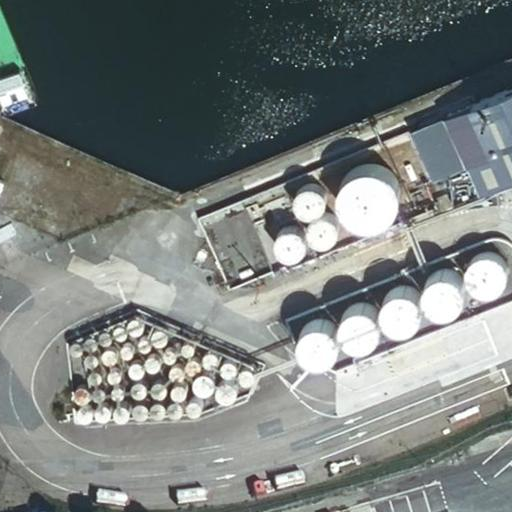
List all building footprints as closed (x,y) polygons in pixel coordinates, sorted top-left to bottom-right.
[(452,136),(435,143),(438,150),(421,157),(429,175),(463,161),(476,193),(496,185),(511,178),(511,82),(442,112),(446,121),(452,136)] [(425,119),(435,143),(452,136),(446,121),(442,112),(425,119)] [(425,119),(408,126),(421,157),(438,150),(435,143),(425,119)] [(463,161),(429,175),(430,181),(446,175),(450,205),(496,200),(496,185),(476,193),(463,161)] [(399,211),(401,206),(401,205),(402,199),(402,192),(401,186),(399,181),(395,176),(391,171),(385,168),(380,165),(374,164),(368,164),(361,165),(356,167),(351,171),(346,175),(342,180),(340,186),(338,193),(338,199),(339,205),(342,211),(345,216),(350,221),(355,224),(361,227),(367,228),(373,228),(379,227),(385,225),(390,221),(395,216),(399,211)] [(317,218),(323,215),(328,210),(330,204),(330,201),(330,197),(327,191),(325,188),(322,186),(316,184),(312,184),(309,184),(306,186),(303,187),(299,192),(296,198),(296,202),(296,205),(299,211),(304,216),(310,218),(317,218)] [(309,241),(310,241),(310,243),(315,248),(320,251),(323,252),(327,252),(333,250),(338,247),(342,241),(344,235),(343,231),(343,228),(339,222),(334,219),(328,217),(322,217),(316,220),(311,224),(309,231),(308,233),(308,237),(309,240),(309,241)] [(309,248),(309,245),(309,241),(309,240),(308,239),(308,238),(306,236),(304,233),(297,229),(291,228),(285,230),(280,233),(276,239),(274,243),(274,246),(275,252),(278,258),(284,262),(290,264),(297,263),(303,260),(307,255),(309,248)] [(504,292),(507,289),(508,289),(510,285),(511,281),(511,278),(511,272),(511,270),(510,266),(507,263),(505,260),(501,258),(498,256),(494,255),(490,255),(486,256),(482,258),(479,260),(476,263),(474,266),(472,270),(471,274),(471,278),(472,282),(474,285),(476,289),(479,291),(482,294),(485,295),(489,296),(493,296),(497,295),(501,294),(504,292)] [(440,274),(437,276),(436,276),(433,279),(431,282),(429,286),(428,290),(428,293),(429,297),(430,301),(432,305),(435,308),(438,310),(442,312),(445,313),(449,313),(453,313),(457,311),(460,309),(464,307),(466,304),(468,300),(469,297),(469,292),(469,288),(468,285),(466,281),(463,278),(460,275),(456,274),(453,273),(448,272),(445,272),(440,274)] [(421,326),(424,323),(425,322),(427,319),(428,315),(429,311),(429,307),(428,303),(427,300),(424,296),(421,294),(418,291),(414,290),(411,289),(407,289),(403,290),(399,291),(396,294),(393,297),(391,300),(389,304),(388,308),(388,311),(389,315),(390,319),(393,322),(395,325),(399,328),(402,329),(406,330),(410,330),(414,329),(418,328),(421,326)] [(358,307),(354,309),(353,310),(350,313),(348,316),(347,320),(346,324),(346,328),(346,332),(348,335),(350,339),(353,342),(356,344),(360,345),(364,346),(368,346),(372,346),(375,344),(379,342),(382,339),(384,336),(385,333),(386,329),(387,325),(386,321),(385,317),(382,314),(380,311),(377,308),(373,307),(369,306),(363,306),(358,307)] [(133,331),(135,330),(136,330),(137,328),(138,325),(138,323),(136,321),(135,319),(132,319),(130,319),(127,320),(126,322),(125,324),(125,327),(126,329),(128,331),(130,331),(133,331)] [(318,324),(315,325),(313,327),(310,329),(307,333),(306,337),(305,340),(305,344),(306,348),(307,352),(309,355),(312,358),(315,361),(319,362),(323,363),(327,363),(331,362),(335,361),(338,359),(341,356),(343,353),(345,349),(346,345),(346,341),(345,337),(344,333),(342,330),(339,327),(336,325),(332,323),(328,322),(322,322),(318,324)] [(118,336),(120,336),(122,333),(123,332),(122,330),(122,329),(120,327),(118,327),(117,327),(115,327),(114,328),(113,330),(113,332),(114,334),(115,336),(117,336),(118,336)] [(158,342),(161,341),(162,340),(163,338),(164,335),(163,332),(162,331),(160,329),(157,328),(155,328),(152,330),(151,331),(150,334),(150,337),(151,340),(153,342),(155,342),(158,342)] [(102,340),(104,340),(105,340),(106,339),(108,336),(108,335),(107,333),(106,331),(105,330),(103,330),(101,330),(99,331),(98,332),(97,334),(97,336),(98,338),(100,339),(102,340)] [(86,346),(88,346),(89,346),(91,346),(92,344),(93,343),(93,341),(92,339),(91,337),(89,336),(87,336),(85,337),(84,339),(83,340),(83,342),(83,343),(84,345),(86,346)] [(144,339),(142,338),(141,338),(140,338),(138,339),(137,340),(136,342),(136,344),(137,346),(139,347),(141,348),(143,347),(145,346),(145,344),(145,342),(145,340),(144,339)] [(188,351),(190,350),(190,349),(191,347),(191,344),(190,342),(188,340),(185,339),(183,340),(180,342),(179,344),(178,346),(179,348),(181,351),(183,352),(186,352),(188,351)] [(75,354),(77,352),(79,350),(79,349),(79,347),(79,345),(78,343),(75,341),(73,340),(70,341),(68,342),(66,345),(66,347),(66,349),(68,351),(70,353),(72,354),(75,354)] [(126,354),(128,353),(128,352),(129,351),(129,348),(129,347),(128,345),(126,344),(124,344),(122,344),(120,345),(119,347),(119,349),(119,351),(120,353),(122,354),(124,354),(126,354)] [(172,355),(173,352),(173,351),(171,348),(169,347),(165,347),(163,348),(161,349),(160,352),(161,354),(161,356),(163,358),(165,359),(168,359),(169,358),(171,357),(172,355)] [(109,363),(111,362),(112,361),(114,360),(115,357),(115,354),(114,352),(112,349),(110,348),(107,348),(104,349),(102,351),(101,353),(101,356),(101,359),(103,361),(106,362),(109,363)] [(200,356),(199,357),(199,358),(200,361),(201,363),(203,364),(205,365),(208,364),(209,363),(210,361),(211,359),(211,358),(210,355),(208,354),(206,353),(204,353),(202,354),(200,356)] [(88,364),(91,363),(92,362),(93,361),(93,359),(93,357),(92,355),(90,354),(88,354),(84,355),(83,357),(83,358),(83,360),(84,362),(85,363),(88,364)] [(145,361),(145,363),(145,364),(148,366),(150,367),(152,366),(154,365),(156,363),(155,359),(154,357),(152,356),(150,355),(148,356),(145,359),(145,361)] [(131,376),(134,377),(136,377),(138,375),(141,373),(142,370),(142,366),(141,363),(139,361),(136,360),(133,359),(130,360),(127,363),(126,366),(125,369),(126,372),(128,375),(131,376)] [(226,360),(223,360),(222,360),(220,361),(218,363),(217,366),(218,369),(218,371),(220,373),(223,374),(226,374),(229,372),(231,370),(232,367),(232,365),(231,363),(228,361),(226,360)] [(195,371),(196,370),(197,369),(197,366),(197,364),(194,361),(192,361),(190,361),(188,362),(187,363),(186,365),(186,368),(187,370),(188,371),(191,372),(193,372),(195,371)] [(178,373),(179,371),(179,369),(179,367),(178,365),(176,363),(173,362),(171,363),(169,364),(167,366),(166,369),(166,371),(168,374),(169,375),(172,376),(175,375),(177,374),(178,373)] [(247,378),(248,376),(248,375),(249,373),(248,371),(247,370),(245,368),(243,367),(240,368),(238,369),(237,371),(237,374),(237,376),(239,378),(240,379),(244,379),(247,378)] [(110,379),(113,379),(114,378),(115,376),(115,374),(115,373),(114,371),(112,370),(110,369),(109,369),(107,370),(106,372),(105,374),(105,376),(106,378),(108,379),(110,379)] [(94,381),(96,380),(97,379),(98,377),(98,374),(97,372),(96,371),(94,370),(92,370),(90,371),(88,372),(87,373),(87,375),(87,377),(88,379),(90,380),(92,381),(94,381)] [(195,386),(198,388),(199,388),(203,389),(206,388),(209,385),(210,383),(211,379),(210,376),(208,373),(205,371),(202,371),(198,371),(196,373),(194,376),(193,379),(194,383),(195,386)] [(260,384),(263,383),(264,382),(265,380),(265,378),(264,375),(263,374),(261,373),(259,373),(256,373),(255,375),(254,377),(254,379),(254,381),(256,383),(257,384),(260,384)] [(221,395),(224,396),(225,396),(229,394),(232,392),(233,390),(234,386),(233,383),(230,380),(227,378),(224,377),(220,378),(217,380),(216,383),(215,387),(216,391),(218,393),(221,395)] [(127,387),(127,391),(128,392),(130,395),(134,397),(137,397),(141,396),(144,395),(146,391),(146,387),(146,384),(144,381),(141,379),(137,378),(133,378),(130,380),(128,383),(127,387)] [(171,394),(174,396),(175,396),(178,396),(181,394),(184,392),(185,389),(185,386),(184,382),(181,380),(178,378),(174,378),(171,379),(168,382),(167,385),(167,389),(169,392),(171,394)] [(157,395),(160,395),(161,394),(163,392),(164,390),(164,387),(163,385),(161,383),(160,382),(157,382),(155,382),(153,383),(152,386),(151,388),(152,391),(153,393),(155,394),(157,395)] [(99,397),(101,395),(101,394),(102,392),(101,390),(100,388),(98,387),(96,386),(94,387),(92,388),(91,390),(90,392),(90,394),(91,396),(93,397),(95,398),(97,398),(99,397)] [(117,397),(119,395),(119,394),(120,393),(120,391),(120,390),(119,388),(118,387),(116,386),(114,386),(112,386),(110,388),(109,390),(109,392),(109,394),(111,396),(113,397),(115,397),(117,397)] [(178,399),(175,397),(174,397),(172,397),(170,398),(168,400),(167,402),(167,405),(168,407),(170,409),(172,410),(175,410),(177,409),(178,408),(180,405),(180,403),(179,400),(178,399)] [(192,408),(195,406),(195,405),(195,403),(195,401),(194,400),(192,399),(190,398),(188,399),(186,400),(185,401),(185,404),(185,406),(186,407),(188,408),(190,409),(192,408)] [(140,411),(142,411),(143,410),(144,409),(145,407),(145,405),(144,403),(142,401),(141,400),(138,400),(136,401),(134,403),(134,404),(133,407),(134,409),(136,411),(137,411),(140,411)] [(158,400),(156,400),(155,400),(153,401),(151,402),(150,404),(150,406),(151,409),(153,410),(154,411),(157,411),(158,410),(161,408),(161,407),(161,405),(161,403),(159,401),(158,400)] [(109,408),(108,405),(107,405),(105,403),(102,402),(100,402),(97,403),(95,405),(94,408),(94,411),(95,414),(97,415),(100,417),(102,417),(105,416),(107,414),(109,411),(109,408)] [(120,415),(123,414),(123,413),(125,411),(125,409),(125,406),(123,404),(121,403),(119,402),(116,403),(114,404),(113,405),(112,408),(113,411),(114,413),(116,415),(118,415),(120,415)] [(78,408),(76,410),(76,411),(75,414),(76,417),(78,419),(80,420),(83,420),(86,419),(88,417),(89,415),(89,413),(89,410),(87,408),(85,407),(82,406),(80,406),(78,408)]
